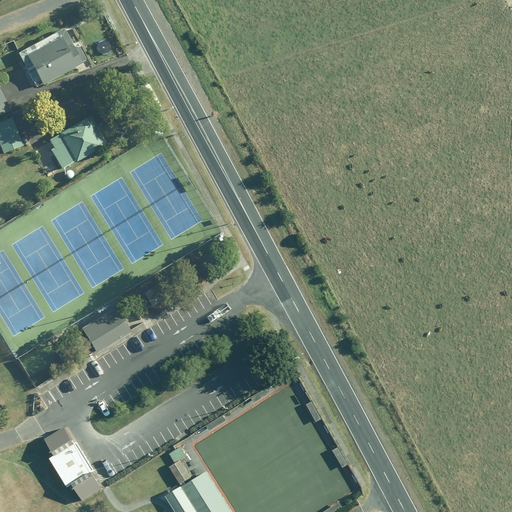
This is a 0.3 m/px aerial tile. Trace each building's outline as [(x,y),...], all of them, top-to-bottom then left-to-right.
[(65,30),(19,54),(37,88),(43,85),(43,87),(84,65),(83,63),(87,61),(78,45),(74,47),(65,30)] [(0,89),(0,116),(12,112),(0,89)] [(92,117),(50,140),(55,149),(51,151),(63,171),(77,163),(77,164),(104,148),(103,147),(108,144),(92,117)] [(12,118),(0,123),(0,144),(4,155),(24,146),(12,118)] [(81,330),(96,354),(131,332),(116,308),(81,330)] [(313,403),(308,405),(316,423),(322,420),(313,403)] [(67,427),(48,438),(58,455),(53,458),(69,486),(73,483),(84,501),(105,489),(94,470),(96,469),(79,441),(77,443),(67,427)] [(339,447),(333,451),(344,468),(350,465),(339,447)] [(169,467),(181,484),(192,476),(181,460),(169,467)] [(233,511),(207,471),(166,497),(175,511),(233,511)]
